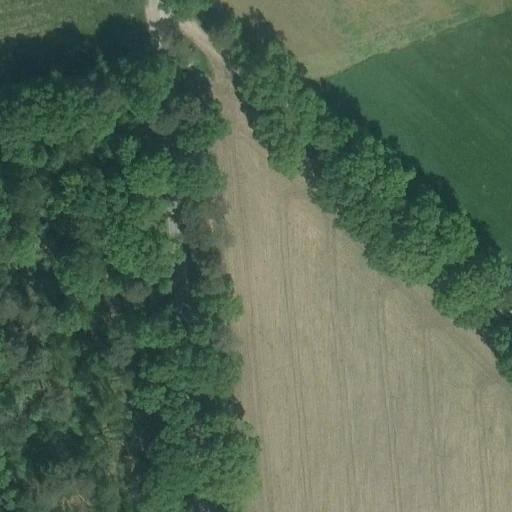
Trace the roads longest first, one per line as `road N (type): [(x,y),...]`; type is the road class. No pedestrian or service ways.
road 1 (unclassified): [(207,511),(151,0)]
road 2 (track): [(511,315),(193,0)]
